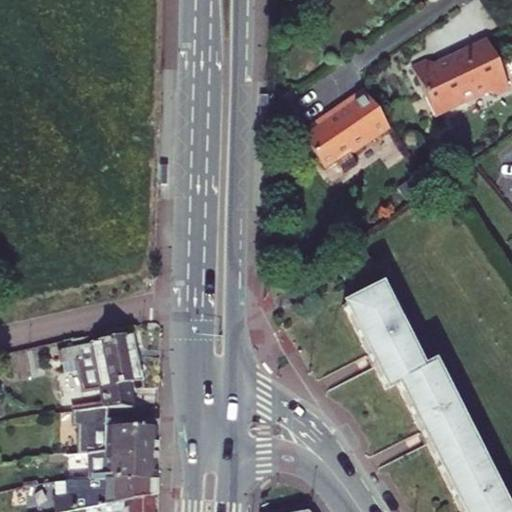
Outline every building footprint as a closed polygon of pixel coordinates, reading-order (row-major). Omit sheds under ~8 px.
[(450,113),(455,116),(465,112),(467,106),(486,98),(488,102),(494,102),(507,97),(486,47),(444,64),(445,66),(435,71),(434,67),(424,64),(410,70),(431,121),(450,113)] [(359,90),(320,117),(323,121),(298,139),(320,170),(331,162),(333,165),(385,128),(359,90)] [(465,112),(488,102),(486,98),(467,106),(465,112)] [(450,113),(431,121),(432,125),(455,116),(450,113)] [(339,264),(349,278),(371,263),(362,249),(339,264)] [(508,511),(478,451),(436,368),(433,362),(422,368),(381,286),(342,306),(386,393),(396,388),(458,511),(508,511)] [(106,409),(133,409),(128,383),(140,380),(131,337),(62,351),(64,363),(77,361),(83,392),(100,389),(104,409),(106,409)] [(110,453),(157,454),(158,422),(106,423),(106,409),(104,409),(70,410),(70,427),(76,427),(76,454),(110,453)] [(58,481),(65,481),(157,483),(157,454),(110,453),(76,454),(65,455),(65,461),(58,461),(58,481)] [(54,511),(77,511),(102,508),(156,498),(157,483),(65,481),(65,495),(53,496),(54,511)] [(101,511),(155,511),(156,498),(102,508),(101,511)]
